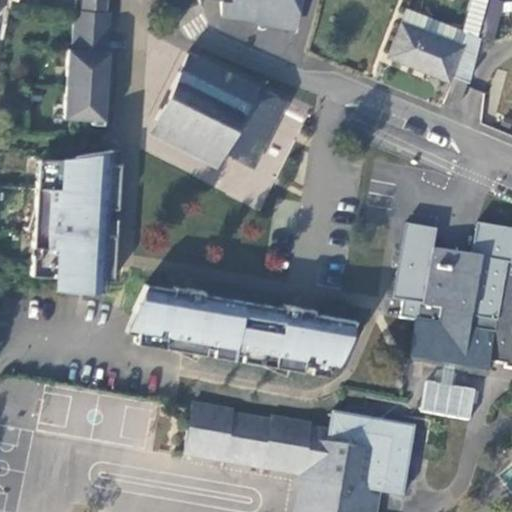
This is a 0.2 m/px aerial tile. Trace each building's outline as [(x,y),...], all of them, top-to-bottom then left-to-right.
[(102,0),(86,0),(86,11),(101,13),(102,0)] [(224,0),(226,15),(257,20),(260,2),(300,10),(302,0),(224,0)] [(496,0),(489,0),(479,39),(493,40),(502,2),(496,0)] [(296,28),(300,10),(260,2),(257,20),(257,22),(296,28)] [(445,104),(461,111),(479,39),(406,9),(388,53),(406,61),(404,65),(453,84),(445,104)] [(109,17),(73,14),(72,20),(100,24),(98,55),(107,56),(109,17)] [(100,24),(72,20),(69,53),(67,53),(64,92),(103,96),(104,72),(107,56),(98,55),(100,24)] [(252,87),(185,53),(155,119),(219,152),(221,148),(228,151),(225,155),(251,168),(283,103),(259,91),(257,94),(250,90),(252,87)] [(62,120),(88,121),(89,126),(100,127),(103,96),(64,92),(62,120)] [(213,164),(219,152),(155,119),(149,132),(213,164)] [(89,165),(53,161),(44,163),(43,160),(36,159),(27,276),(82,281),(82,292),(100,293),(100,282),(109,282),(118,167),(108,165),(109,152),(91,155),(89,165)] [(511,228),(475,222),(469,254),(431,247),(434,230),(435,228),(405,222),(399,258),(392,299),(401,300),(398,317),(413,319),(405,362),(483,376),(486,360),(503,363),(502,368),(511,369),(511,228)] [(351,322),(318,317),(310,315),(310,311),(281,306),(280,310),(200,297),(201,293),(170,287),(169,292),(142,286),(139,293),(131,313),(136,314),(132,344),(138,345),(313,377),(326,379),(329,361),(338,362),(341,358),(338,356),(351,322)] [(441,376),(440,382),(426,379),(419,409),(469,420),(477,384),(441,376)] [(126,442),(145,443),(147,399),(41,393),(39,433),(127,437),(126,442)] [(368,511),(373,490),(393,493),(403,426),(326,414),(322,433),(304,429),(305,426),(263,419),(262,423),(227,417),(228,414),(188,407),(180,456),(297,475),(291,511),(368,511)]
